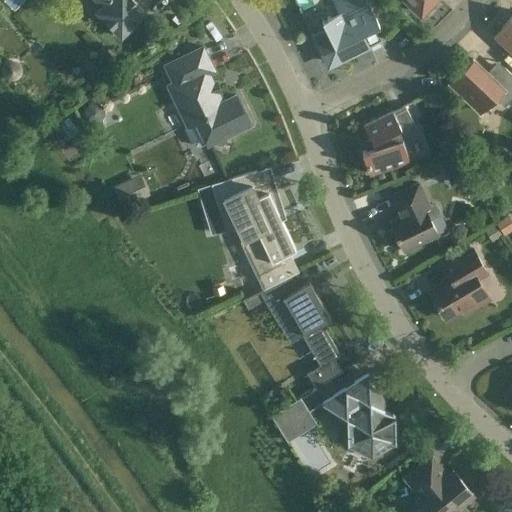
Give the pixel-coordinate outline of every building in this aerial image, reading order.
[(94,0),(101,7),(96,12),(121,38),(147,12),(134,0),(94,0)] [(379,25),(370,6),(362,0),(334,0),(340,11),(322,20),(324,25),(312,31),(300,7),(298,7),(324,60),(335,64),(371,46),(364,32),(379,25)] [(406,0),(421,13),(423,10),(426,13),(435,3),(432,1),(432,0),(406,0)] [(511,16),(494,36),(511,52),(511,16)] [(226,139),(226,135),(249,124),(235,95),(223,101),(209,73),(215,71),(203,46),(165,65),(173,82),(168,85),(187,125),(184,127),(192,142),(195,146),(201,146),(206,143),(207,144),(214,141),(217,144),(222,143),(226,139)] [(494,79),(473,59),(450,82),(481,112),(495,97),(504,105),(511,97),(511,74),(505,67),(494,79)] [(416,128),(405,105),(364,125),(371,139),(368,140),(367,145),(368,149),(362,151),(369,174),(409,160),(401,135),(416,128)] [(511,161),(511,155),(503,147),(488,164),(500,175),(511,161)] [(460,154),(454,157),(465,180),(471,177),(460,154)] [(263,288),(290,275),(296,272),(287,253),(295,249),(282,220),(273,191),(277,190),(277,188),(273,190),(269,178),(268,178),(268,181),(260,183),(256,170),(211,185),(225,230),(237,227),(243,238),(240,239),(257,275),(263,288)] [(125,183),(113,188),(122,206),(148,194),(142,183),(128,190),(125,183)] [(429,204),(418,183),(391,195),(401,217),(390,222),(403,250),(437,234),(430,219),(435,217),(437,215),(439,211),(438,208),(436,205),(432,204),(429,204)] [(487,271),(473,248),(444,266),(451,279),(429,292),(444,317),(461,308),(464,312),(489,298),(477,277),(487,271)] [(297,288),(290,275),(263,288),(242,298),(243,300),(244,300),(249,309),(265,300),(279,325),(292,317),(302,333),(300,334),(300,335),(302,334),(312,351),(310,353),(314,358),(315,357),(320,365),(308,372),(316,386),(313,387),(313,388),(341,371),(338,366),(336,367),(334,363),(334,362),(334,360),(333,358),(340,354),(322,323),(330,318),(309,281),(297,288)] [(369,387),(369,373),(321,402),(334,409),(333,411),(332,414),(332,417),(333,419),(334,422),(335,424),(337,426),(339,427),(341,428),(344,429),(346,429),(347,443),(372,457),(396,442),(394,414),(382,407),(382,405),(383,402),(383,400),(382,397),(381,395),(380,393),(378,391),(376,389),(374,388),(372,388),(369,387)] [(309,410),(300,397),(271,415),(280,429),(309,410)] [(447,474),(431,455),(404,477),(420,496),(417,498),(428,511),(467,511),(468,511),(461,504),(473,494),(453,469),(447,474)]
